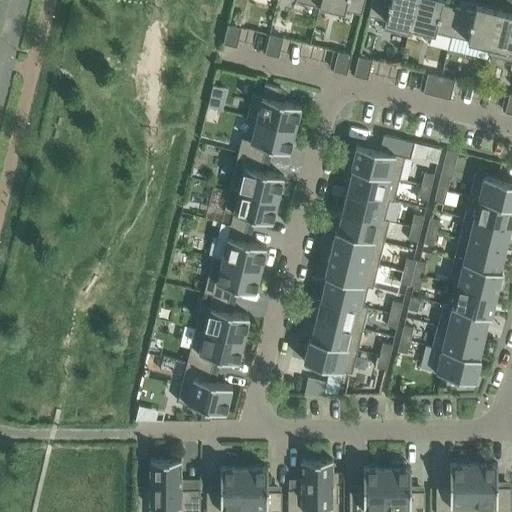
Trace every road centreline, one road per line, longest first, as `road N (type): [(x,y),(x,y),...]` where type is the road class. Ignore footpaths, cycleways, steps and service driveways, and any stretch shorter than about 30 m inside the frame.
road 1 (residential): [(255,433),(255,400),(332,81)]
road 2 (residential): [(507,433),(255,433)]
road 3 (residential): [(332,81),(511,125)]
